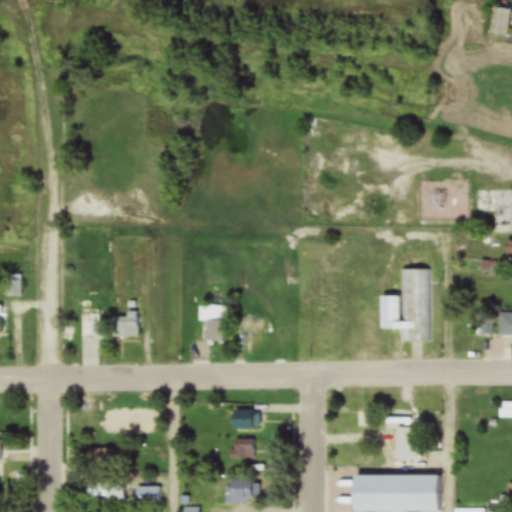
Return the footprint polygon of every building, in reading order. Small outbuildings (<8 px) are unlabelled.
[(488,34),(509,38),(511,20),(511,10),(492,7),(488,34)] [(476,212),(490,212),(491,234),(511,234),(511,190),(476,191),(476,212)] [(402,342),(433,342),(432,269),(401,269),(402,296),(379,296),(380,330),(402,330),(402,342)] [(11,297),(22,297),(22,276),(11,276),(11,297)] [(207,322),(207,344),(227,344),(227,306),(199,306),(199,322),(207,322)] [(78,337),(101,337),(101,309),(78,309),(78,337)] [(141,338),(141,312),(127,312),(127,317),(112,317),(112,338),(141,338)] [(511,314),(498,314),(498,349),(511,348),(511,314)] [(477,335),(490,335),(490,319),(477,319),(477,335)] [(499,420),(511,419),(511,409),(499,409),(499,420)] [(232,411),(232,429),(259,429),(259,411),(232,411)] [(227,463),(254,463),(254,440),(227,440),(227,463)] [(87,450),(87,469),(114,469),(114,450),(87,450)] [(441,511),(441,476),(352,476),(351,511),(441,511)] [(87,503),(125,503),(125,479),(87,479),(87,503)] [(252,504),(252,480),(226,480),(226,504),(252,504)] [(160,487),(136,487),(136,505),(160,505),(160,487)]
